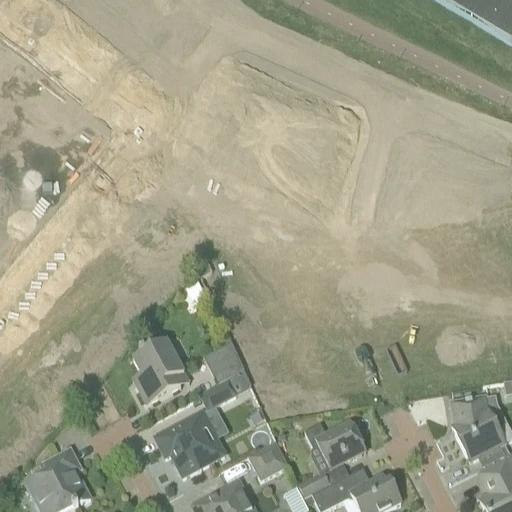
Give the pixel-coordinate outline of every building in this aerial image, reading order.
[(511,0),(430,0),(511,48),(511,0)] [(201,282),(211,277),(206,267),(196,272),(201,282)] [(188,389),(183,379),(165,347),(144,358),(142,356),(138,359),(139,361),(131,365),(143,386),(134,390),(146,412),(188,389)] [(216,390),(243,376),(230,348),(202,363),(216,390)] [(227,387),(199,402),(207,416),(213,412),(235,401),(227,387)] [(484,403),(451,408),(454,430),(458,436),(453,439),(465,461),(469,459),(472,465),(476,463),(497,453),(502,464),(508,461),(502,450),(511,444),(511,443),(505,430),(496,434),(486,414),(484,404),(484,403)] [(199,474),(223,461),(201,419),(154,444),(164,464),(170,461),(182,484),(194,477),(195,479),(200,476),(199,474)] [(364,458),(361,451),(349,428),(324,440),(319,429),(303,438),(312,455),(317,452),(329,476),(364,458)] [(259,487),(288,472),(274,448),(246,463),(259,487)] [(72,471),(76,469),(69,455),(42,469),(46,477),(24,489),(36,511),(76,511),(89,504),(72,471)] [(504,466),(478,480),(483,489),(488,500),(478,505),(481,511),(511,511),(511,458),(508,461),(502,464),(504,466)] [(303,505),(310,501),(329,492),(322,479),(297,493),(303,505)] [(381,482),(356,494),(349,481),(329,492),(310,501),(315,511),(333,511),(347,505),(352,507),(354,511),(394,511),(400,509),(389,488),(385,489),(381,482)] [(250,511),(237,487),(191,511),(250,511)]
